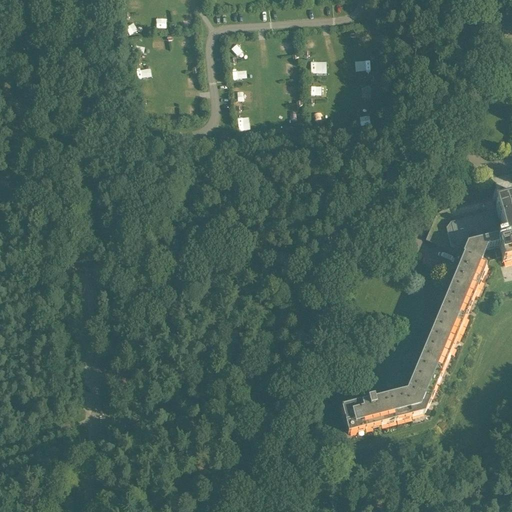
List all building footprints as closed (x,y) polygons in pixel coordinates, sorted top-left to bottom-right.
[(159,14),(159,24),(168,24),(168,14),(159,14)] [(124,25),(125,35),(139,35),(139,24),(124,25)] [(335,42),(344,41),(344,33),(335,33),(335,42)] [(179,39),(180,49),(190,48),(190,38),(179,39)] [(292,42),(282,43),(283,50),(293,49),(292,42)] [(182,56),(184,67),(192,66),(190,55),(182,56)] [(374,60),(358,61),(359,72),(374,71),(374,60)] [(298,76),(298,64),(288,63),(288,76),(298,76)] [(307,63),(308,75),(319,75),(318,63),(307,63)] [(151,69),(141,70),(142,79),(151,78),(151,69)] [(182,76),(183,88),(197,87),(196,75),(182,76)] [(299,85),(286,85),(286,97),(299,97),(299,85)] [(148,96),(148,86),(139,87),(140,96),(148,96)] [(309,94),(319,95),(319,87),(310,86),(309,94)] [(373,88),(364,88),(364,97),(373,98),(373,88)] [(235,91),(237,102),(250,99),(248,89),(235,91)] [(361,125),(369,125),(369,111),(360,112),(361,125)] [(315,114),(316,123),(324,123),(323,114),(315,114)] [(250,129),(247,116),(236,118),(239,131),(250,129)] [(222,143),(229,142),(230,140),(226,133),(223,134),(220,141),(222,143)] [(493,199),(443,212),(441,212),(440,213),(439,213),(438,214),(437,215),(437,216),(436,217),(435,218),(435,219),(425,242),(452,253),(464,258),(407,395),(374,404),(373,400),(341,409),(347,435),(424,414),(470,304),(486,268),(479,265),(485,250),(499,247),(500,251),(502,258),(502,260),(501,261),(502,263),(511,260),(511,197),(494,202),(493,199)]
